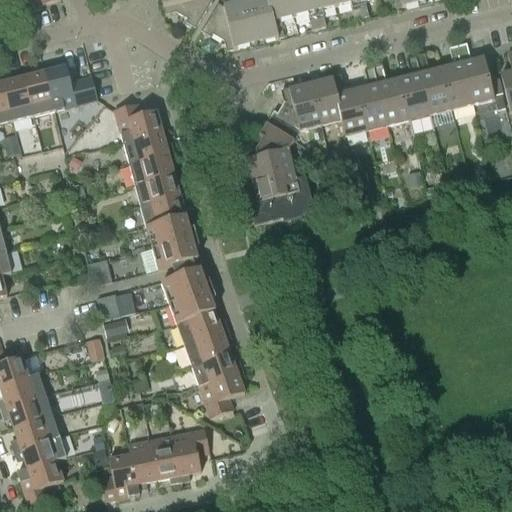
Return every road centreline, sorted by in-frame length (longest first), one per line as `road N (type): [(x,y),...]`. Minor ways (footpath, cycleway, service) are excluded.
road 1 (residential): [(168,49),(238,83),(511,17)]
road 2 (residential): [(127,511),(268,481),(282,457),(261,388)]
road 3 (residential): [(210,257),(164,77),(168,49)]
